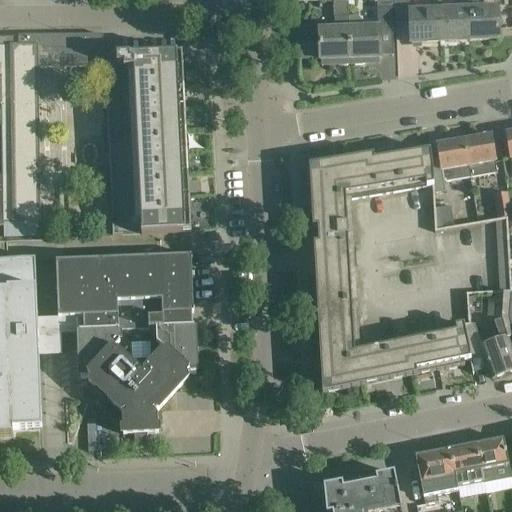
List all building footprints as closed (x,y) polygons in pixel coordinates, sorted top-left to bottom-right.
[(409,26),(408,0),(394,0),(395,26),(409,26)] [(467,11),(468,43),(499,42),(497,9),(483,10),(482,0),(467,0),(468,11),(467,11)] [(357,18),(348,18),(350,61),(380,60),(379,36),(392,35),(391,8),(376,9),(377,24),(363,25),(363,23),(357,18)] [(438,44),(468,43),(467,11),(437,12),(438,44)] [(411,46),(438,44),(437,12),(409,13),(411,46)] [(350,61),(348,18),(334,19),(334,27),(319,28),(320,62),(350,61)] [(0,105),(1,106),(2,178),(0,177),(0,227),(3,228),(3,223),(40,223),(38,68),(103,68),(103,60),(102,37),(18,38),(18,47),(10,47),(10,45),(0,45),(0,52),(0,105)] [(185,144),(181,56),(115,59),(115,67),(123,67),(123,71),(132,70),(140,235),(189,233),(185,144)] [(464,142),(470,179),(496,175),(490,138),(464,142)] [(464,142),(437,147),(443,184),(470,179),(464,142)] [(355,273),(351,202),(434,188),(433,170),(430,153),(421,154),(420,150),(370,158),(310,169),(313,229),(317,229),(318,246),(314,246),(323,397),(413,378),(465,368),(464,363),(471,362),(467,344),(464,328),(464,327),(359,348),(355,276),(355,273)] [(497,223),(507,221),(508,221),(511,220),(509,206),(507,195),(493,197),(497,223)] [(443,232),(453,230),(450,208),(440,210),(443,232)] [(61,335),(79,334),(79,331),(192,328),(191,315),(193,315),(191,258),(56,263),(58,319),(59,335),(61,335)] [(62,356),(61,335),(59,335),(58,319),(38,320),(35,262),(0,263),(0,439),(13,439),(13,432),(41,430),(38,350),(59,350),(59,351),(61,357),(62,356)] [(479,340),(467,344),(471,362),(473,372),(487,367),(489,371),(492,381),(511,373),(511,353),(511,352),(507,339),(511,337),(511,335),(511,330),(509,318),(509,316),(510,306),(510,296),(495,297),(494,324),(500,342),(483,348),(482,348),(479,340)] [(187,376),(188,374),(190,376),(196,376),(194,328),(192,328),(79,331),(79,334),(81,380),(86,380),(88,378),(90,380),(88,382),(123,415),(125,413),(127,414),(122,420),(123,436),(158,435),(158,418),(152,414),(154,412),(156,414),(189,378),(187,376)] [(503,442),(477,447),(485,485),(511,479),(508,467),(503,442)] [(485,485),(477,447),(451,452),(456,478),(458,490),(485,485)] [(458,490),(456,478),(451,452),(415,459),(424,507),(440,504),(439,497),(459,493),(458,490)] [(401,511),(394,475),(375,479),(376,481),(332,489),(334,511),(401,511)]
